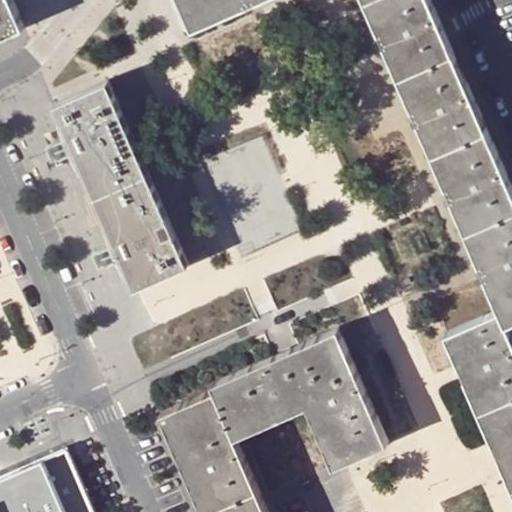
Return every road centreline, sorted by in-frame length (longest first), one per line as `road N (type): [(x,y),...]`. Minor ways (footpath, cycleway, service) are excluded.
road 1 (residential): [(0,414),(86,375),(0,169)]
road 2 (unknown): [(147,0),(206,89),(298,143),(330,174),(354,223)]
